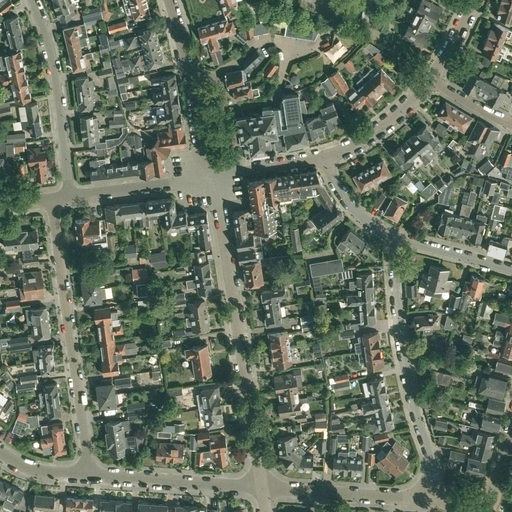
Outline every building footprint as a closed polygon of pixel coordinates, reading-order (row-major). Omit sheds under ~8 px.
[(7,0),(3,4),(0,0),(0,10),(2,14),(14,4),(10,0),(7,0)] [(53,0),(57,8),(71,3),(74,2),(77,0),(53,0)] [(146,0),(138,0),(130,2),(135,18),(150,13),(146,0)] [(236,0),(222,4),(225,14),(229,13),(230,18),(241,14),(236,0)] [(416,11),(435,21),(439,12),(441,8),(436,5),(426,0),(421,0),(417,9),(416,11)] [(511,5),(500,2),(500,3),(498,4),(497,7),(498,10),(496,17),(511,21),(511,5)] [(71,3),(57,8),(61,20),(72,16),(71,15),(75,13),(71,3)] [(84,18),(97,14),(101,13),(99,5),(95,7),(82,11),(84,18)] [(416,11),(417,9),(411,6),(409,11),(415,13),(410,24),(428,33),(427,32),(433,20),(435,21),(416,11)] [(97,14),(84,18),(85,24),(99,21),(97,14)] [(7,45),(10,44),(11,47),(24,44),(17,16),(4,19),(9,39),(6,39),(5,41),(6,44),(7,45)] [(383,16),(378,28),(384,31),(389,19),(383,16)] [(217,22),(221,36),(236,32),(232,21),(228,23),(227,19),(217,22)] [(110,33),(128,28),(126,20),(108,26),(110,33)] [(216,38),(221,36),(217,22),(208,25),(215,49),(215,51),(218,62),(219,63),(224,62),(216,38)] [(321,26),(287,22),(285,35),(315,40),(321,26)] [(487,37),(502,43),(506,35),(510,37),(511,30),(508,29),(494,22),(490,30),(489,30),(487,34),(488,36),(487,37)] [(86,30),(82,31),(81,24),(64,28),(66,35),(65,36),(65,37),(65,38),(65,39),(66,39),(66,40),(67,40),(67,41),(86,37),(88,36),(86,30)] [(424,42),(428,33),(410,24),(403,37),(416,43),(422,46),(424,42)] [(123,39),(125,44),(157,35),(154,25),(137,30),(138,35),(134,36),(123,39)] [(210,53),(214,63),(218,62),(215,51),(215,49),(208,25),(198,28),(202,42),(208,40),(211,52),(210,53)] [(252,35),(254,35),(251,25),(239,28),(240,30),(242,34),(247,39),(249,37),(250,36),(252,35)] [(243,43),(247,39),(242,34),(240,30),(235,36),(243,43)] [(143,49),(159,44),(157,35),(125,44),(126,49),(137,46),(141,44),(143,49)] [(71,56),(82,54),(80,46),(87,44),(86,37),(67,41),(71,56)] [(499,51),(502,43),(487,37),(487,38),(485,39),(483,43),(484,44),(481,52),(496,58),(500,59),(503,53),(499,51)] [(120,43),(119,39),(119,38),(111,41),(108,42),(110,49),(121,46),(121,45),(120,43)] [(100,44),(98,44),(100,49),(106,48),(107,51),(110,50),(108,42),(100,44)] [(130,63),(162,54),(159,44),(143,49),(144,54),(140,55),(129,58),(121,60),(119,56),(112,58),(115,67),(124,64),(130,63)] [(270,46),(266,49),(272,56),(273,55),(276,51),(275,45),(270,46)] [(245,83),(244,81),(247,80),(245,72),(263,56),(257,49),(243,62),(244,68),(225,73),(228,87),(233,86),(232,86),(245,83)] [(9,69),(24,65),(23,65),(22,57),(21,52),(20,51),(0,55),(0,62),(1,69),(8,67),(9,69)] [(91,66),(89,57),(93,56),(92,51),(82,54),(71,56),(71,57),(71,58),(71,59),(70,59),(70,60),(71,60),(71,61),(71,62),(72,63),(74,70),(91,66)] [(386,60),(378,52),(374,56),(373,56),(381,64),(386,60)] [(144,70),(165,64),(162,54),(130,63),(124,64),(126,70),(143,65),(144,70)] [(481,61),(480,63),(488,67),(491,61),(488,60),(484,57),(481,61)] [(105,68),(111,67),(109,59),(103,60),(105,68)] [(357,67),(350,59),(345,64),(352,71),(357,67)] [(278,65),(271,60),(264,70),(271,75),(278,65)] [(0,80),(26,75),(25,70),(24,65),(9,69),(10,73),(0,75),(0,80)] [(123,75),(121,66),(115,68),(117,76),(123,75)] [(111,67),(105,68),(98,70),(100,78),(113,75),(111,67)] [(365,75),(381,93),(387,88),(394,81),(381,67),(376,72),(373,68),(365,75)] [(381,93),(365,75),(365,74),(356,82),(360,86),(356,90),(353,86),(350,89),(338,69),(329,75),(341,94),(344,94),(348,98),(347,99),(356,109),(357,107),(359,107),(361,105),(361,104),(365,100),(369,105),(376,98),(381,93)] [(483,78),(483,79),(486,73),(482,70),(479,76),(471,72),(462,88),(474,94),(475,93),(475,92),(483,78)] [(162,87),(177,84),(175,74),(151,78),(151,83),(161,81),(162,87)] [(487,99),(498,79),(499,76),(495,74),(490,83),(483,79),(483,78),(475,92),(475,93),(486,99),(487,99)] [(13,87),(28,84),(27,79),(26,79),(26,75),(0,80),(0,82),(1,85),(12,83),(13,87)] [(93,79),(88,80),(88,76),(76,77),(78,93),(92,91),(94,91),(93,79)] [(487,99),(486,99),(486,101),(497,107),(506,91),(499,87),(503,79),(499,76),(498,79),(487,99)] [(118,79),(121,93),(126,92),(127,92),(125,84),(130,83),(129,77),(118,79)] [(232,86),(233,86),(235,100),(260,94),(258,86),(252,87),(250,80),(247,80),(244,81),(245,83),(232,86)] [(2,95),(14,92),(16,101),(31,98),(31,97),(30,92),(29,92),(28,84),(13,87),(13,88),(2,91),(2,95)] [(154,98),(178,94),(177,84),(162,87),(163,92),(153,93),(154,98)] [(332,85),(326,89),(330,95),(337,91),(332,85)] [(302,119),(300,100),(298,90),(295,90),(296,93),(282,95),(282,97),(284,97),(284,102),(280,103),(281,104),(278,105),(279,106),(273,107),(272,106),(263,107),(264,114),(259,114),(258,112),(253,113),(254,115),(239,118),(242,139),(250,138),(252,151),(270,149),(271,154),(276,153),(276,148),(287,146),(302,143),(309,141),(307,136),(302,120),(302,119)] [(93,102),(92,91),(78,93),(80,109),(92,107),(91,102),(93,102)] [(165,106),(180,104),(178,94),(154,98),(154,102),(164,101),(165,106)] [(326,129),(320,114),(307,118),(305,112),(307,112),(304,100),(300,100),(302,119),(302,120),(307,136),(313,134),(315,132),(326,129)] [(450,123),(459,109),(446,101),(437,115),(450,123)] [(28,119),(40,117),(37,102),(26,104),(28,119)] [(320,114),(326,129),(326,128),(327,127),(329,128),(331,127),(332,125),(334,124),(333,123),(340,120),(333,102),(321,107),(322,111),(319,112),(320,114)] [(157,117),(181,114),(180,104),(165,106),(166,111),(156,113),(157,117)] [(0,114),(11,112),(10,106),(0,107),(0,114)] [(114,116),(114,120),(125,119),(124,117),(123,115),(121,109),(113,110),(114,116)] [(451,130),(454,125),(464,131),(472,117),(459,109),(450,123),(447,128),(451,130)] [(168,125),(183,123),(181,114),(157,117),(157,122),(167,120),(168,125)] [(82,130),(98,128),(97,117),(93,118),(92,116),(81,117),(82,130)] [(22,127),(30,126),(31,135),(42,133),(40,117),(28,119),(21,120),(22,127)] [(109,120),(109,127),(125,126),(125,119),(109,120)] [(472,156),(487,125),(477,120),(468,139),(472,141),(467,153),(472,156)] [(442,137),(447,128),(439,122),(435,128),(442,137)] [(183,124),(183,123),(168,125),(168,126),(169,126),(170,131),(157,133),(158,137),(155,142),(151,147),(163,156),(165,153),(166,151),(168,149),(170,146),(186,144),(184,133),(182,124),(183,124)] [(441,147),(436,141),(438,140),(426,125),(417,132),(430,147),(431,146),(436,151),(441,147)] [(487,125),(472,156),(477,158),(483,147),(488,149),(497,130),(487,125)] [(105,139),(106,147),(110,147),(116,145),(119,144),(120,142),(128,132),(128,126),(122,127),(122,133),(119,138),(105,139)] [(98,128),(82,130),(84,143),(90,143),(99,142),(98,128)] [(430,147),(417,132),(409,139),(428,162),(432,159),(431,157),(437,152),(436,151),(431,146),(430,147)] [(14,141),(26,141),(25,133),(6,134),(7,141),(7,144),(14,143),(14,141)] [(428,162),(409,139),(401,146),(413,161),(413,162),(416,166),(422,161),(425,165),(428,162)] [(449,145),(453,148),(457,142),(453,139),(449,145)] [(14,149),(14,143),(7,144),(7,141),(0,141),(0,150),(6,151),(6,157),(14,156),(14,149)] [(14,141),(14,143),(14,149),(26,148),(26,141),(14,141)] [(413,162),(413,161),(401,146),(392,153),(405,168),(413,162)] [(30,163),(46,161),(45,150),(41,151),(40,147),(28,148),(29,152),(28,152),(30,163)] [(153,160),(155,174),(166,172),(163,156),(151,147),(146,148),(148,160),(153,160)] [(505,151),(501,162),(508,165),(511,153),(505,151)] [(108,179),(106,164),(106,161),(97,162),(96,159),(90,160),(92,181),(99,180),(100,181),(103,180),(104,179),(108,179)] [(460,166),(465,169),(469,161),(464,159),(460,166)] [(489,159),(478,168),(483,174),(494,165),(489,159)] [(139,175),(137,160),(128,162),(128,164),(122,165),(124,177),(130,176),(131,177),(134,176),(135,175),(139,175)] [(155,174),(153,160),(148,160),(138,162),(138,160),(137,160),(139,175),(155,173),(155,174)] [(46,161),(30,163),(32,175),(36,174),(36,178),(47,176),(45,161),(46,161)] [(369,168),(378,185),(382,184),(379,179),(390,174),(383,161),(381,162),(379,161),(376,163),(375,165),(369,168)] [(124,177),(122,165),(116,165),(116,163),(106,164),(108,179),(112,178),(113,179),(117,178),(117,177),(124,177)] [(24,164),(17,165),(19,179),(26,178),(24,164)] [(511,178),(511,167),(502,164),(500,171),(507,173),(506,177),(511,178)] [(464,172),(465,169),(460,166),(451,172),(455,176),(464,172)] [(375,187),(378,185),(369,168),(355,176),(362,189),(364,188),(366,188),(369,187),(369,185),(373,183),(375,187)] [(322,201),(330,195),(323,183),(319,173),(317,169),(316,169),(316,170),(310,170),(311,176),(312,184),(305,186),(306,193),(313,192),(314,198),(313,198),(318,205),(323,202),(322,201)] [(303,193),(306,193),(305,186),(312,184),(311,176),(310,170),(300,172),(302,186),(299,187),(301,199),(304,198),(303,193)] [(301,202),(301,199),(299,187),(302,186),(300,172),(289,174),(293,197),(292,197),(293,203),(301,202)] [(411,181),(405,173),(400,178),(406,185),(411,181)] [(285,198),(292,197),(293,197),(289,174),(277,176),(277,175),(276,176),(277,181),(282,210),(287,209),(285,198)] [(447,185),(453,186),(455,180),(450,175),(443,180),(447,185)] [(273,211),(282,210),(277,181),(276,176),(266,177),(267,183),(268,191),(266,191),(268,201),(270,212),(273,211)] [(275,220),(273,211),(270,212),(268,201),(266,191),(268,191),(267,183),(266,177),(264,177),(264,178),(248,180),(249,184),(252,201),(253,208),(256,229),(256,233),(260,233),(276,230),(276,225),(278,225),(277,220),(275,220)] [(434,183),(441,191),(447,185),(443,180),(441,177),(434,183)] [(485,179),(475,177),(473,184),(483,186),(485,179)] [(494,191),(497,182),(486,179),(484,186),(482,191),(488,193),(493,194),(494,192),(494,191)] [(509,184),(501,181),(499,187),(508,189),(509,184)] [(427,199),(438,190),(431,182),(421,191),(427,199)] [(453,186),(447,185),(441,191),(439,194),(443,198),(437,201),(448,204),(449,200),(453,186)] [(385,194),(388,196),(391,192),(392,191),(390,190),(386,188),(384,191),(383,193),(385,194)] [(394,193),(384,211),(397,218),(407,199),(400,196),(402,192),(397,189),(395,193),(394,193)] [(459,235),(467,204),(470,192),(466,191),(459,215),(453,213),(448,233),(459,235)] [(383,193),(374,205),(380,208),(388,197),(383,193)] [(322,230),(344,213),(335,202),(334,203),(330,195),(322,201),(323,202),(326,206),(309,220),(314,226),(317,223),(322,230)] [(159,210),(176,208),(174,198),(172,197),(146,201),(143,202),(146,224),(147,226),(150,226),(149,217),(160,216),(159,210)] [(141,225),(146,224),(143,202),(132,203),(134,216),(140,215),(141,225)] [(126,217),(134,216),(132,203),(121,204),(123,218),(121,218),(123,227),(128,227),(126,217)] [(111,219),(121,218),(123,218),(121,204),(105,206),(109,230),(113,230),(111,219)] [(471,232),(474,219),(468,217),(472,205),(467,204),(459,235),(469,238),(471,232)] [(506,207),(501,205),(495,204),(491,217),(497,219),(503,220),(506,207)] [(179,211),(178,211),(176,210),(176,209),(176,208),(159,210),(160,216),(166,215),(167,222),(161,223),(163,235),(169,234),(168,229),(179,227),(179,232),(189,230),(189,226),(188,226),(186,215),(187,215),(187,212),(184,211),(179,211)] [(252,229),(256,229),(253,208),(246,209),(248,222),(251,222),(252,229)] [(448,233),(453,213),(452,213),(453,210),(445,208),(444,211),(443,210),(442,214),(438,213),(436,222),(439,223),(437,230),(448,233)] [(256,233),(256,229),(252,229),(251,222),(248,222),(246,209),(233,211),(237,237),(248,235),(248,234),(253,233),(256,233)] [(208,223),(209,223),(207,212),(187,215),(186,215),(188,226),(189,226),(189,230),(189,231),(198,229),(197,225),(208,223)] [(475,219),(474,219),(471,232),(469,238),(480,241),(487,215),(477,213),(476,219),(475,219)] [(109,251),(108,246),(107,233),(101,234),(99,220),(90,221),(89,215),(84,215),(84,218),(75,219),(75,221),(74,223),(74,227),(76,228),(78,240),(84,239),(86,240),(89,240),(90,238),(92,238),(92,243),(101,242),(102,247),(105,251),(109,251)] [(494,229),(497,219),(491,217),(488,227),(494,229)] [(301,227),(304,233),(311,227),(307,222),(301,227)] [(211,245),(208,223),(197,225),(198,229),(200,247),(211,245)] [(302,249),(299,227),(291,229),(294,250),(302,249)] [(341,239),(336,245),(342,250),(347,244),(357,252),(363,245),(367,248),(370,244),(349,227),(341,239)] [(21,232),(23,248),(24,257),(24,264),(39,262),(38,255),(33,255),(32,251),(34,251),(33,245),(38,244),(36,230),(27,232),(27,229),(20,230),(21,232)] [(12,249),(23,248),(21,232),(20,230),(14,231),(14,233),(5,234),(7,248),(12,247),(12,249)] [(237,237),(239,249),(261,245),(261,240),(260,233),(256,233),(253,233),(248,234),(248,235),(237,237)] [(115,246),(114,235),(107,236),(108,249),(115,248),(115,246)] [(507,244),(508,239),(503,237),(501,243),(490,239),(487,251),(503,256),(506,248),(507,244)] [(125,245),(126,258),(138,256),(136,244),(125,245)] [(241,262),(244,261),(264,259),(261,245),(239,249),(241,262)] [(195,251),(196,260),(206,259),(206,253),(202,254),(201,250),(195,251)] [(151,265),(153,267),(167,265),(165,253),(150,255),(151,265)] [(264,259),(244,261),(247,284),(263,281),(261,265),(273,263),(273,264),(288,262),(288,261),(303,261),(303,255),(288,256),(288,255),(272,257),(264,259)] [(333,259),(335,272),(344,270),(341,257),(333,259)] [(333,259),(327,260),(330,273),(335,272),(333,259)] [(324,274),(330,273),(327,260),(322,261),(324,274)] [(196,278),(211,276),(211,275),(212,273),(211,271),(210,270),(209,261),(194,264),(195,268),(192,268),(192,272),(195,272),(196,278)] [(324,274),(322,261),(309,263),(312,276),(324,274)] [(434,288),(440,267),(431,264),(428,274),(423,272),(420,284),(425,285),(425,286),(427,286),(425,293),(433,295),(434,288)] [(19,265),(6,267),(7,273),(23,271),(22,265),(19,265)] [(133,283),(148,281),(146,266),(132,268),(133,283)] [(449,269),(440,267),(434,288),(433,295),(441,297),(442,290),(443,290),(444,290),(448,291),(451,280),(446,278),(449,269)] [(352,269),(344,270),(337,272),(338,279),(353,277),(352,269)] [(21,287),(43,284),(42,276),(41,271),(24,273),(23,272),(18,273),(20,285),(21,287)] [(350,288),(357,287),(373,286),(373,285),(374,284),(373,281),(372,280),(372,272),(356,273),(357,280),(350,281),(350,288)] [(84,290),(100,288),(98,273),(86,275),(87,279),(83,280),(84,290)] [(296,282),(300,281),(299,274),(286,276),(287,283),(296,282)] [(481,293),(485,279),(472,275),(469,282),(465,281),(458,308),(465,310),(471,291),(473,291),(471,296),(480,298),(481,293)] [(188,287),(197,286),(198,293),(214,291),(212,282),(213,281),(212,278),(212,277),(211,276),(196,278),(187,279),(188,287)] [(300,281),(296,282),(297,289),(311,286),(310,279),(300,281)] [(22,300),(27,299),(45,297),(44,292),(43,284),(21,287),(22,300)] [(415,284),(407,285),(408,296),(416,295),(415,284)] [(347,298),(374,297),(373,286),(357,287),(358,293),(346,294),(347,298)] [(102,303),(101,298),(106,297),(104,287),(100,288),(84,290),(86,300),(90,300),(90,304),(102,303)] [(266,308),(280,306),(279,296),(286,295),(285,288),(262,291),(262,293),(261,295),(261,297),(263,299),(263,300),(265,300),(266,308)] [(175,300),(185,299),(184,292),(174,294),(175,300)] [(326,292),(316,293),(316,301),(327,300),(326,292)] [(456,307),(459,296),(452,294),(449,305),(450,305),(449,306),(448,312),(455,314),(456,307)] [(359,308),(374,307),(374,297),(347,298),(347,304),(359,303),(359,308)] [(7,308),(20,306),(19,299),(6,301),(7,308)] [(186,305),(185,299),(175,300),(173,300),(174,307),(186,305)] [(176,318),(187,316),(207,313),(204,299),(190,302),(192,312),(186,312),(183,312),(183,311),(175,313),(176,318)] [(494,303),(481,299),(480,302),(479,301),(476,313),(490,317),(494,303)] [(307,302),(309,316),(316,315),(314,301),(307,302)] [(318,304),(319,311),(326,309),(325,302),(318,304)] [(31,323),(35,323),(48,321),(46,306),(27,309),(29,324),(31,323)] [(117,310),(111,311),(110,306),(95,308),(97,321),(112,319),(118,318),(117,310)] [(280,306),(266,308),(267,316),(265,316),(266,318),(265,320),(265,322),(267,323),(267,325),(289,322),(288,316),(282,317),(280,306)] [(374,307),(359,308),(360,323),(375,322),(375,313),(376,312),(375,309),(374,308),(374,307)] [(511,315),(496,311),(493,321),(508,325),(507,327),(511,328),(511,315)] [(187,316),(187,321),(193,320),(194,329),(209,327),(207,313),(187,316)] [(432,332),(432,326),(438,326),(438,315),(432,315),(432,313),(429,313),(429,315),(416,316),(417,327),(424,327),(425,333),(432,332)] [(301,323),(316,321),(315,315),(301,317),(301,323)] [(446,315),(443,327),(450,329),(453,317),(446,315)] [(99,331),(123,328),(122,323),(113,324),(112,320),(112,319),(97,321),(97,322),(98,322),(99,331)] [(35,323),(31,323),(33,337),(50,335),(48,321),(35,323)] [(316,321),(301,323),(301,324),(302,324),(303,331),(316,329),(315,322),(316,322),(316,321)] [(511,341),(511,328),(507,327),(506,332),(497,329),(495,334),(505,337),(504,340),(511,341)] [(100,341),(115,339),(114,334),(123,332),(123,328),(99,331),(100,341)] [(272,349),(290,346),(287,330),(268,333),(270,341),(271,340),(271,342),(270,344),(271,346),(272,347),(272,349)] [(360,352),(379,349),(378,339),(380,339),(379,332),(362,334),(364,347),(360,348),(359,345),(349,347),(350,351),(355,351),(356,351),(360,351),(360,352)] [(474,337),(464,334),(463,341),(472,344),(474,337)] [(10,345),(28,342),(27,336),(9,338),(9,339),(10,345)] [(9,337),(0,337),(0,346),(10,345),(9,339),(9,338),(9,337)] [(136,342),(125,343),(115,345),(115,339),(100,341),(102,351),(136,346),(136,342)] [(511,341),(504,340),(503,342),(494,339),(493,344),(502,347),(501,352),(507,353),(511,354),(511,341)] [(322,351),(320,341),(312,343),(313,352),(322,351)] [(28,342),(10,345),(0,346),(1,352),(9,351),(9,352),(31,349),(30,342),(28,342)] [(207,344),(191,346),(190,342),(185,343),(186,349),(184,349),(183,350),(184,353),(185,354),(186,354),(187,355),(192,355),(194,367),(193,367),(192,369),(193,372),(194,373),(195,373),(195,374),(212,372),(210,362),(211,361),(211,357),(209,356),(207,344)] [(40,361),(54,359),(52,344),(38,346),(38,348),(33,348),(35,361),(40,360),(40,361)] [(297,345),(290,346),(272,349),(273,351),(272,353),(272,355),(273,356),(274,358),(272,358),(273,366),(292,363),(291,354),(299,353),(297,345)] [(102,361),(122,358),(121,353),(126,353),(137,352),(136,346),(102,351),(103,361),(102,361)] [(379,349),(360,352),(361,356),(366,355),(368,368),(384,365),(383,358),(381,359),(379,349)] [(511,372),(511,359),(505,358),(498,356),(499,354),(488,351),(486,356),(497,359),(495,368),(511,373),(511,372)] [(432,368),(438,370),(441,358),(428,355),(432,368)] [(122,358),(102,361),(104,375),(119,373),(118,359),(122,359),(122,358)] [(54,359),(40,361),(42,376),(56,374),(54,359)] [(121,366),(122,373),(132,372),(131,365),(121,366)] [(297,386),(296,377),(302,376),(301,368),(295,369),(295,372),(281,374),(275,375),(275,380),(277,390),(297,386)] [(5,372),(4,372),(1,375),(5,381),(7,380),(9,378),(5,372)] [(439,372),(437,379),(448,382),(450,375),(439,372)] [(338,383),(349,380),(348,373),(336,376),(338,383)] [(507,377),(497,375),(490,373),(489,378),(477,375),(475,380),(504,387),(507,377)] [(16,384),(32,382),(38,381),(37,375),(15,378),(16,384)] [(98,385),(99,395),(114,393),(114,387),(130,385),(130,384),(136,383),(135,376),(132,376),(132,380),(121,381),(121,377),(113,378),(114,384),(113,384),(112,378),(101,380),(101,384),(98,385)] [(372,395),(386,391),(386,390),(387,388),(386,386),(385,385),(383,377),(368,380),(369,380),(363,382),(364,389),(370,387),(372,395)] [(7,381),(5,383),(5,384),(8,386),(13,382),(10,378),(9,378),(7,381)] [(349,380),(338,383),(333,384),(334,392),(351,388),(349,380)] [(501,397),(504,387),(475,380),(474,385),(480,387),(479,391),(485,393),(492,395),(501,397)] [(32,382),(16,384),(17,391),(33,388),(32,382)] [(40,401),(45,401),(59,399),(57,383),(45,384),(46,390),(44,390),(44,392),(39,393),(40,401)] [(205,407),(220,405),(220,404),(221,403),(221,402),(221,401),(220,400),(220,399),(219,398),(219,397),(219,395),(220,395),(218,386),(202,389),(205,407)] [(300,400),(300,402),(306,401),(306,396),(299,398),(297,386),(277,390),(278,390),(280,403),(279,403),(279,404),(300,400)] [(189,387),(167,391),(164,401),(184,398),(183,395),(190,394),(189,387)] [(362,407),(389,401),(386,391),(372,395),(373,400),(361,402),(362,407)] [(116,408),(116,402),(119,402),(117,393),(114,393),(99,395),(101,405),(104,405),(105,409),(116,408)] [(501,414),(505,401),(484,396),(483,398),(482,398),(481,403),(469,400),(468,405),(501,414)] [(59,399),(45,401),(47,411),(49,411),(49,416),(62,414),(59,399)] [(301,410),(300,402),(300,400),(279,404),(281,413),(281,418),(287,417),(298,415),(298,419),(306,418),(305,410),(301,410)] [(14,404),(9,401),(3,411),(8,414),(14,404)] [(376,415),(391,411),(389,401),(362,407),(363,412),(375,409),(376,415)] [(129,411),(140,409),(146,409),(145,402),(128,404),(129,411)] [(220,405),(205,407),(208,426),(224,424),(223,415),(222,415),(221,413),(222,412),(222,411),(222,410),(222,408),(221,408),(221,407),(221,406),(220,406),(220,405)] [(140,409),(129,411),(130,418),(141,416),(140,409)] [(380,430),(379,429),(394,426),(392,418),(393,416),(392,413),(391,413),(391,411),(376,415),(378,423),(372,424),(374,432),(380,430)] [(28,416),(19,412),(17,417),(25,421),(28,416)] [(325,412),(316,414),(317,421),(326,420),(325,412)] [(500,417),(484,413),(478,412),(477,418),(472,417),(470,425),(481,428),(481,426),(497,430),(500,417)] [(26,427),(29,426),(28,422),(25,421),(17,418),(12,431),(16,432),(19,424),(26,427)] [(130,428),(129,420),(107,423),(108,431),(106,432),(107,438),(125,436),(124,429),(130,428)] [(41,434),(42,440),(64,437),(63,431),(64,431),(63,422),(49,424),(41,425),(43,434),(41,434)] [(496,434),(486,432),(479,430),(477,438),(462,434),(461,438),(493,447),(496,434)] [(5,439),(9,441),(14,433),(9,431),(5,439)] [(221,433),(209,435),(209,431),(198,433),(198,434),(197,442),(210,440),(211,449),(227,447),(226,437),(222,437),(221,433)] [(374,435),(376,441),(388,438),(387,432),(374,435)] [(124,446),(134,445),(135,449),(141,448),(140,434),(125,436),(107,438),(108,445),(110,445),(111,454),(125,452),(124,446)] [(289,445),(293,444),(297,444),(296,435),(278,438),(280,453),(278,455),(282,458),(290,450),(289,445)] [(65,443),(64,437),(42,440),(43,445),(44,453),(53,452),(54,453),(67,451),(66,442),(65,443)] [(461,438),(460,442),(474,446),(472,454),(490,458),(493,447),(461,438)] [(392,445),(387,440),(381,447),(383,449),(383,450),(401,466),(408,459),(401,453),(404,449),(395,441),(392,445)] [(170,458),(171,443),(160,442),(159,446),(157,446),(156,457),(170,458)] [(171,443),(170,458),(183,459),(184,445),(182,445),(182,443),(171,443)] [(291,466),(302,454),(294,446),(293,444),(289,445),(290,450),(282,458),(291,466)] [(227,447),(211,449),(212,449),(213,461),(217,460),(218,464),(228,462),(226,447),(227,447)] [(451,449),(449,458),(461,462),(459,470),(471,473),(471,472),(481,475),(481,473),(483,472),(484,469),(483,467),(485,461),(469,457),(469,458),(464,456),(464,453),(451,449)] [(349,450),(349,451),(347,472),(349,472),(350,473),(352,473),(353,472),(362,473),(363,457),(356,457),(357,451),(349,450)] [(395,473),(401,466),(383,450),(378,455),(378,457),(380,459),(376,463),(385,470),(388,467),(395,473)] [(197,452),(196,464),(204,464),(204,451),(197,452)] [(347,472),(349,451),(339,451),(339,456),(334,455),(332,470),(341,471),(342,472),(345,472),(346,472),(347,472)] [(302,454),(291,466),(295,470),(297,468),(313,470),(313,455),(302,454)] [(0,497),(5,500),(12,486),(0,479),(0,497)] [(13,509),(15,504),(17,501),(18,501),(23,491),(12,486),(5,500),(3,505),(13,509)] [(43,510),(45,495),(35,494),(35,495),(30,495),(29,508),(33,508),(33,509),(43,510)] [(45,495),(43,510),(53,511),(54,510),(58,510),(59,497),(55,497),(55,496),(45,495)] [(79,511),(80,498),(79,498),(79,497),(74,496),(74,497),(67,497),(66,508),(68,508),(67,511),(79,511)] [(80,498),(79,511),(90,511),(90,510),(92,510),(93,499),(86,498),(86,497),(82,497),(82,498),(80,498)] [(115,511),(116,501),(101,499),(100,511),(106,511),(105,511),(115,511)] [(131,511),(132,502),(116,501),(115,511),(131,511)] [(152,511),(153,503),(139,502),(138,511),(152,511)] [(153,503),(152,511),(166,511),(167,504),(153,503)]
